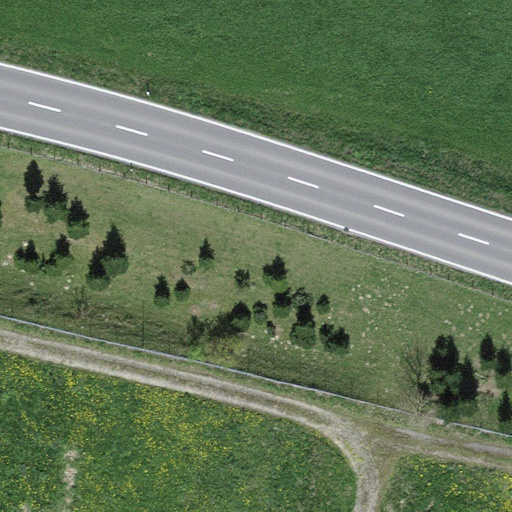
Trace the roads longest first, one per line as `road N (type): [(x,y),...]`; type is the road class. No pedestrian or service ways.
road 1 (primary): [(0,96),(217,155),(511,252)]
road 2 (track): [(0,339),(511,460)]
